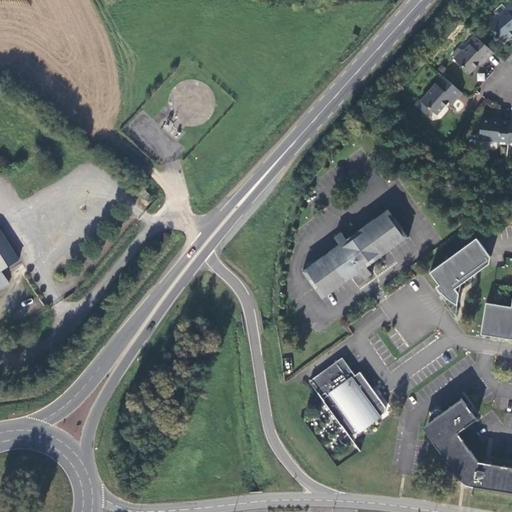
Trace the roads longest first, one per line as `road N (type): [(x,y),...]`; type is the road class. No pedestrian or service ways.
road 1 (tertiary): [(348,500),(306,481),(279,451),(244,295),(207,249)]
road 2 (primary): [(92,483),(90,435),(104,397),(207,249)]
road 3 (primary): [(202,238),(84,389),(21,431)]
road 4 (tertiary): [(348,500),(134,511),(94,495)]
road 5 (primary): [(249,191),(421,0)]
road 6 (unclassified): [(202,238),(188,223),(157,223),(70,320)]
